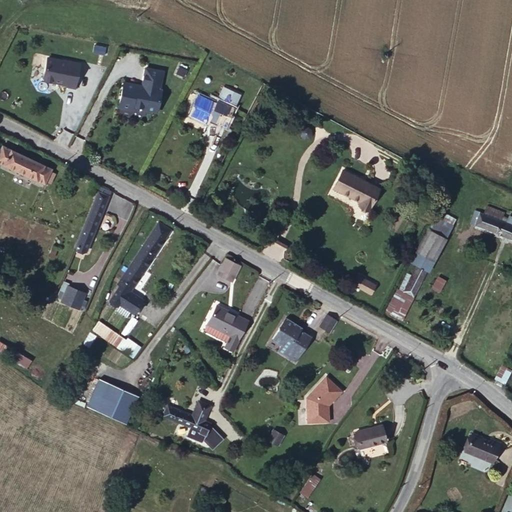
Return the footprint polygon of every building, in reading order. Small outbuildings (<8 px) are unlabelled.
[(77,83),(82,56),(66,52),(66,53),(51,49),(46,71),(48,74),(68,79),(68,81),(77,83)] [(125,77),(119,103),(132,106),(133,102),(143,104),(143,106),(157,109),(162,85),(160,85),(164,67),(147,63),(144,78),(145,79),(145,81),(140,85),(137,84),(138,80),(125,77)] [(191,109),(211,119),(214,113),(228,121),(237,104),(236,103),(243,89),(233,84),(232,86),(226,84),(219,99),(200,90),(191,109)] [(236,103),(237,104),(244,90),(243,89),(236,103)] [(0,158),(33,173),(39,159),(0,140),(0,158)] [(380,188),(341,169),(332,188),(360,202),(359,205),(370,210),(380,188)] [(217,192),(223,180),(219,178),(213,189),(217,192)] [(109,193),(95,186),(69,241),(83,247),(109,193)] [(474,219),(511,236),(511,217),(511,221),(503,217),(506,209),(490,201),(485,210),(480,206),(474,219)] [(116,278),(119,280),(127,286),(171,226),(156,217),(116,278)] [(453,231),(438,223),(425,245),(442,253),(453,231)] [(277,263),(286,252),(272,240),(263,251),(277,263)] [(233,275),(240,261),(224,254),(217,268),(233,275)] [(414,283),(424,289),(436,265),(425,260),(414,283)] [(352,288),(372,295),(376,282),(356,276),(352,288)] [(429,291),(439,296),(447,281),(438,276),(429,291)] [(57,296),(75,304),(81,287),(64,280),(57,296)] [(127,286),(119,280),(107,298),(115,303),(118,300),(132,311),(142,298),(127,286)] [(421,294),(424,289),(414,283),(411,288),(421,294)] [(414,307),(421,294),(411,288),(405,284),(398,298),(414,307)] [(230,347),(244,317),(212,302),(202,323),(225,334),(221,344),(230,347)] [(314,324),(326,330),(331,320),(320,314),(314,324)] [(93,317),(89,321),(116,343),(119,339),(93,317)] [(289,363),(302,338),(290,331),(292,328),(275,319),(263,343),(274,348),(272,355),(289,363)] [(116,343),(89,321),(84,328),(110,350),(116,343)] [(0,351),(28,368),(33,359),(0,339),(0,351)] [(500,364),(494,375),(503,382),(509,369),(500,364)] [(321,401),(335,388),(322,375),(301,395),(298,420),(319,418),(321,401)] [(129,388),(118,383),(111,379),(98,406),(116,415),(129,388)] [(188,396),(182,410),(157,400),(152,410),(179,422),(175,431),(191,438),(193,436),(197,440),(209,429),(200,420),(201,418),(194,415),(200,401),(188,396)] [(376,432),(375,415),(349,418),(351,436),(376,432)] [(278,434),(269,427),(262,437),(271,444),(278,434)] [(197,440),(202,445),(214,434),(209,429),(197,440)] [(466,432),(461,448),(493,460),(500,439),(486,434),(485,438),(466,432)] [(216,511),(224,511),(227,506),(216,502),(214,511),(216,511)] [(278,511),(253,502),(249,511),(278,511)]
